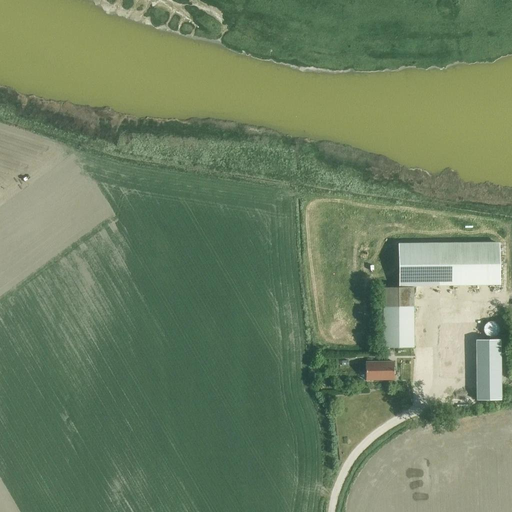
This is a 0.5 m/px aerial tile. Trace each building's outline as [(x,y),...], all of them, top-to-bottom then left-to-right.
[(102,0),(101,3),(109,9),(115,1),(113,0),(102,0)] [(511,249),(440,249),(440,290),(511,290),(511,249)] [(383,287),(383,348),(413,347),(413,287),(383,287)] [(502,400),(500,340),(476,340),(478,400),(502,400)] [(394,363),(366,364),(367,383),(395,382),(394,363)]
